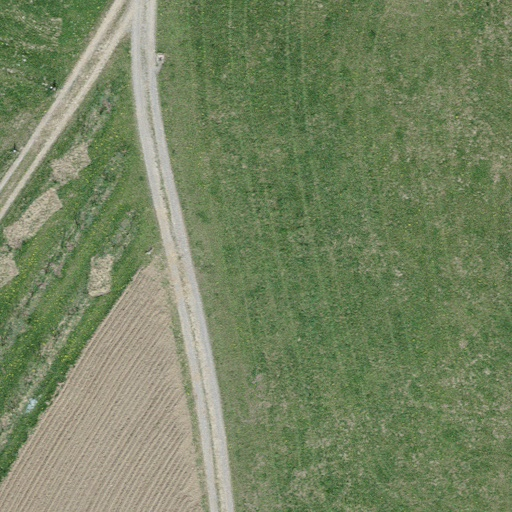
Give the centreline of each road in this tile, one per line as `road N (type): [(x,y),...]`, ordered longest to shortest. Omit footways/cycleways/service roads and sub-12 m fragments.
road 1 (track): [(227,511),(217,413),(154,119),(147,0)]
road 2 (track): [(146,1),(0,210)]
